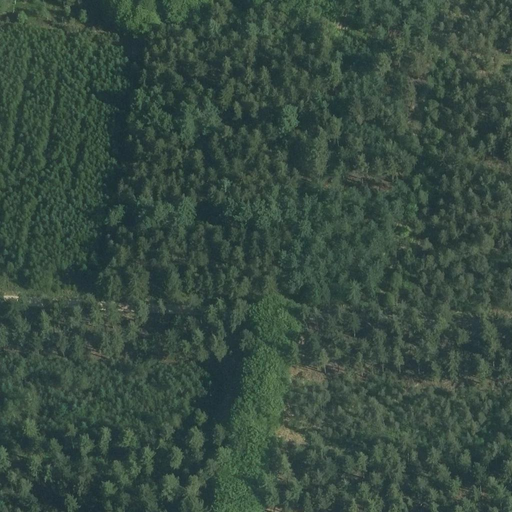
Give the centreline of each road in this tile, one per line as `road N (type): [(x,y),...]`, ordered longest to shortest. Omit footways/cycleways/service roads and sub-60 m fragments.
road 1 (track): [(243,511),(342,0)]
road 2 (track): [(0,295),(511,321)]
road 3 (track): [(511,64),(330,51)]
